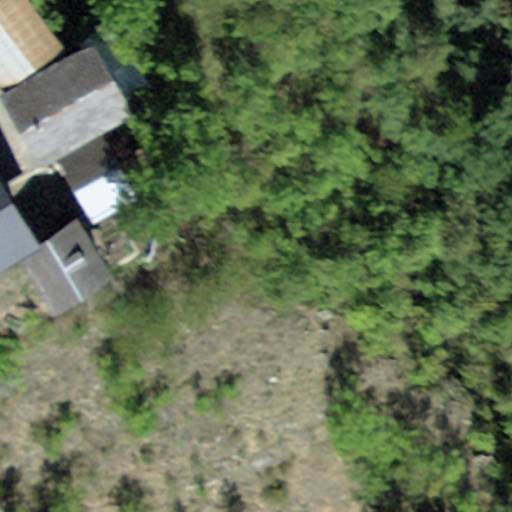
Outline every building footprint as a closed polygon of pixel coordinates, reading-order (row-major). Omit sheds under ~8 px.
[(4,0),(0,0),(0,65),(28,53),(4,0)] [(165,39),(128,0),(91,0),(58,30),(112,88),(165,39)] [(202,37),(117,97),(165,165),(251,105),(202,37)] [(0,196),(35,165),(0,126),(0,196)] [(227,134),(180,160),(212,216),(259,190),(227,134)] [(183,237),(115,135),(12,203),(81,305),(183,237)] [(216,220),(163,261),(206,318),(260,277),(216,220)]
